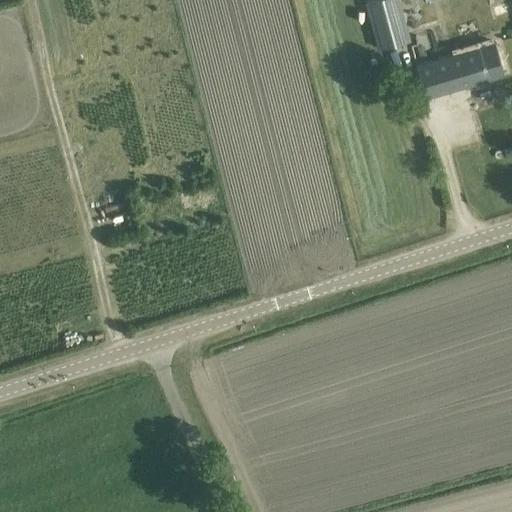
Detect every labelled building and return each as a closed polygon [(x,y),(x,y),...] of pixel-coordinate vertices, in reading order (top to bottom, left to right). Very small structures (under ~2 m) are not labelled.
[(397,0),(373,0),(366,2),(379,49),(409,40),(397,0)] [(444,5),(459,0),(458,0),(404,0),(410,18),(445,9),(444,5)] [(480,16),(447,25),(440,27),(445,45),(484,34),(480,16)] [(413,64),(417,78),(423,97),(502,74),(492,41),(413,64)] [(96,233),(115,229),(113,218),(93,223),(96,233)]
